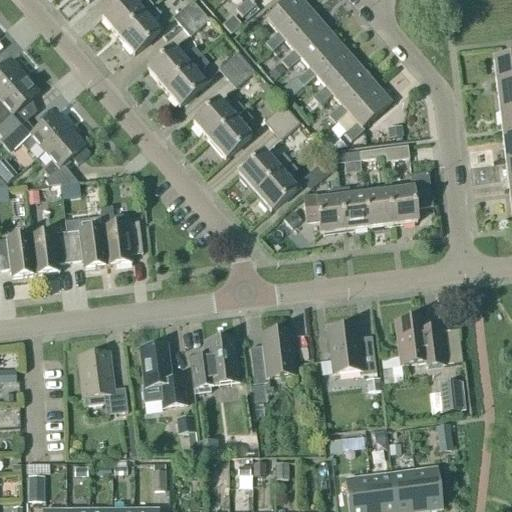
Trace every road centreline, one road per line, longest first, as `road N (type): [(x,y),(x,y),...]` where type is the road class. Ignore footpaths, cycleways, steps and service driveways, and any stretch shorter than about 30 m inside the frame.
road 1 (residential): [(18,0),(238,249),(245,302)]
road 2 (residential): [(460,275),(440,101),(366,11)]
road 3 (residential): [(0,331),(245,302)]
road 4 (residential): [(245,302),(460,275)]
